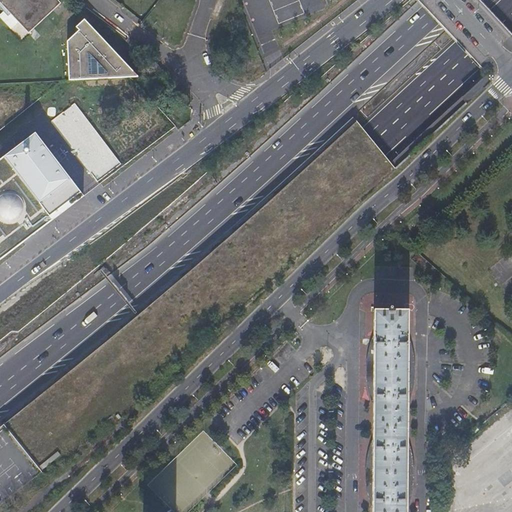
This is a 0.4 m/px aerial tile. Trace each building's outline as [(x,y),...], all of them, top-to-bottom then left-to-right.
[(0,0),(0,3),(5,9),(17,23),(28,34),(60,4),(56,0),(0,0)] [(312,14),(326,8),(323,2),(310,8),(312,14)] [(0,18),(10,29),(17,23),(5,9),(0,13),(0,18)] [(67,40),(69,80),(138,76),(113,51),(88,24),(86,23),(81,22),(76,24),(73,27),(76,31),(67,40)] [(39,36),(33,29),(28,34),(34,41),(39,36)] [(36,134),(0,161),(0,259),(83,196),(36,134)] [(405,310),(404,310),(399,310),(376,309),(374,309),(374,311),(376,311),(376,322),(374,322),(374,324),(376,324),(375,334),(374,334),(373,361),(373,376),(373,402),(375,403),(375,413),(373,413),(373,415),(375,415),(375,426),(373,426),(373,427),(374,427),(374,438),(373,438),(372,459),(372,465),(372,480),(372,486),(372,506),(374,506),(373,511),(404,511),(404,506),(406,506),(406,487),(406,480),(406,466),(406,459),(406,439),(405,439),(405,428),(406,428),(406,427),(405,427),(405,415),(407,415),(407,414),(405,414),(405,402),(407,402),(407,383),(407,376),(407,361),(407,355),(408,335),(406,335),(406,324),(408,324),(408,323),(406,323),(406,311),(408,311),(408,309),(405,309),(405,310)]
